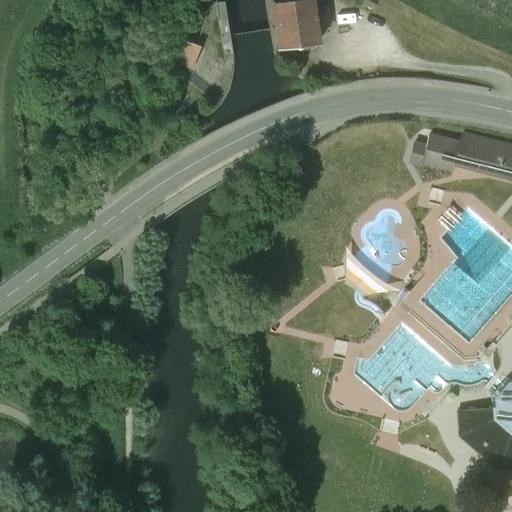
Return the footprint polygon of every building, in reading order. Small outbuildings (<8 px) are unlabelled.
[(273,0),(281,47),(292,46),(293,51),(309,50),(308,43),(319,42),(318,27),(329,26),(327,9),(314,11),(312,0),(273,0)] [(196,67),(206,41),(185,34),(176,60),(196,67)] [(511,146),(462,134),(460,144),(455,164),(483,171),(511,178),(511,146)] [(460,144),(429,136),(426,147),(422,162),(424,163),(453,170),(455,164),(460,144)] [(414,144),(409,161),(423,164),(424,163),(422,162),(426,147),(414,144)] [(511,377),(507,378),(502,384),(496,391),(491,396),(492,408),(458,410),(459,436),(499,471),(511,469),(511,377)]
